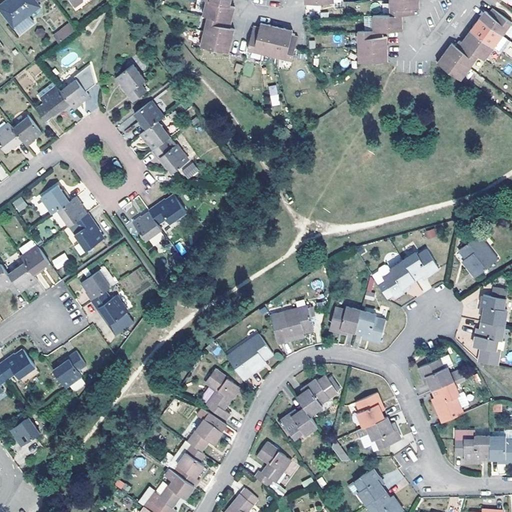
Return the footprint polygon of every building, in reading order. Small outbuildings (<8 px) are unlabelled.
[(36,0),(7,0),(0,6),(0,8),(15,27),(40,7),(37,1),(36,0)] [(202,46),(230,53),(232,47),(235,30),(230,29),(232,22),(228,21),(229,14),(233,16),(236,7),(231,6),(232,0),(202,0),(207,2),(204,16),(208,17),(205,31),(202,46)] [(358,31),(359,46),(359,62),(389,60),(389,52),(388,37),(388,36),(383,36),(382,30),(403,30),(403,23),(403,14),(415,14),(415,8),(420,8),(420,0),(390,0),(391,14),(373,15),(373,17),(365,18),(366,31),(358,31)] [(442,56),(438,62),(461,79),(470,67),(479,55),(485,59),(494,47),(501,53),(510,41),(503,35),(511,23),(511,21),(492,8),(489,13),(486,10),(476,24),(467,36),(462,42),(459,41),(455,45),(452,43),(442,56)] [(59,43),(76,29),(70,22),(53,34),(59,43)] [(254,26),(248,50),(262,53),(277,57),(293,60),(296,49),(299,36),(292,35),(293,30),(285,28),(284,32),(277,31),(278,27),(262,22),(260,28),(254,26)] [(251,77),(254,64),(245,62),(242,75),(251,77)] [(75,77),(77,79),(86,91),(96,83),(91,64),(75,77)] [(134,64),(117,76),(123,84),(121,86),(134,101),(147,91),(142,83),(146,80),(134,64)] [(72,104),(75,109),(83,103),(82,101),(89,95),(86,91),(77,79),(62,91),(72,104)] [(61,113),(72,104),(62,91),(54,82),(39,93),(42,98),(41,98),(44,103),(36,109),(47,121),(59,111),(61,113)] [(269,86),(271,106),(280,105),(277,85),(269,86)] [(151,100),(135,113),(141,121),(139,122),(146,130),(159,120),(164,116),(151,100)] [(24,142),(28,147),(36,140),(35,138),(42,132),(30,116),(14,128),(24,142)] [(148,141),(154,148),(170,136),(172,135),(159,120),(146,130),(140,134),(146,142),(148,141)] [(16,147),(24,142),(14,128),(10,123),(0,130),(0,142),(7,151),(15,145),(16,147)] [(154,148),(152,150),(164,165),(166,164),(173,172),(189,159),(170,136),(154,148)] [(241,176),(235,184),(239,187),(245,180),(241,176)] [(42,197),(53,213),(58,210),(72,199),(64,189),(62,190),(58,185),(42,197)] [(150,212),(159,224),(167,218),(171,223),(187,211),(175,194),(167,200),(166,198),(149,209),(150,212)] [(72,199),(58,210),(70,226),(74,223),(87,214),(81,206),(83,204),(77,195),(72,199)] [(21,196),(12,202),(18,212),(28,206),(21,196)] [(106,237),(89,212),(87,214),(74,223),(80,231),(75,234),(81,242),(75,246),(81,255),(106,237)] [(146,240),(162,228),(159,224),(150,212),(142,218),(140,216),(132,222),(146,240)] [(435,228),(425,231),(427,239),(437,236),(435,228)] [(478,234),(459,249),(469,261),(466,264),(476,277),(498,259),(478,234)] [(24,255),(21,257),(25,262),(35,276),(43,270),(41,268),(49,262),(39,248),(33,239),(19,248),(24,255)] [(181,255),(186,252),(180,242),(175,245),(181,255)] [(417,252),(404,260),(416,279),(422,275),(429,271),(431,274),(440,268),(428,249),(419,255),(417,252)] [(51,261),(56,269),(69,261),(64,253),(51,261)] [(416,279),(404,260),(391,268),(390,269),(387,263),(372,272),(379,283),(387,297),(394,293),(396,295),(404,290),(403,287),(409,283),(416,279)] [(15,282),(21,291),(29,285),(30,287),(39,281),(35,276),(25,262),(9,274),(15,282)] [(6,287),(15,282),(9,274),(1,263),(0,263),(0,288),(5,285),(6,287)] [(86,292),(92,300),(107,290),(111,287),(100,271),(82,282),(88,291),(86,292)] [(482,305),(485,305),(484,312),(482,320),(505,324),(508,309),(504,308),(507,289),(495,286),(493,296),(484,294),(482,305)] [(107,290),(92,300),(98,310),(101,309),(118,334),(136,321),(117,294),(113,298),(107,290)] [(349,330),(356,332),(362,309),(347,305),(346,309),(336,306),(330,328),(340,331),(341,328),(349,330)] [(271,315),(278,342),(301,336),(300,331),(304,330),(314,328),(312,321),(316,319),(313,306),(309,307),(308,306),(271,315)] [(362,309),(356,332),(364,333),(371,335),(371,338),(381,341),(387,319),(376,317),(377,313),(362,309)] [(502,339),(505,324),(482,320),(481,327),(480,334),(477,333),(475,344),(482,346),(479,360),(498,364),(500,349),(497,349),(499,339),(502,339)] [(228,356),(244,379),(264,366),(261,362),(265,359),(274,353),(260,334),(228,356)] [(0,363),(0,366),(9,379),(17,373),(20,377),(36,366),(24,349),(17,355),(15,353),(0,363)] [(54,370),(66,386),(82,375),(79,371),(87,365),(77,350),(61,362),(62,364),(54,370)] [(430,382),(433,389),(454,380),(464,375),(461,368),(451,373),(448,366),(444,367),(440,357),(419,366),(423,376),(427,374),(430,382)] [(0,385),(9,379),(0,366),(0,391),(3,389),(0,385)] [(207,405),(226,420),(230,413),(224,408),(240,386),(215,369),(206,381),(219,389),(207,405)] [(305,407),(311,414),(323,406),(322,402),(338,391),(327,375),(319,381),(317,378),(308,384),(310,388),(304,392),(298,397),(305,407)] [(70,385),(73,391),(86,385),(82,379),(70,385)] [(461,405),(457,395),(460,394),(455,383),(454,380),(433,389),(435,396),(438,403),(435,404),(440,415),(461,405)] [(302,389),(304,392),(310,388),(308,384),(302,389)] [(358,412),(364,427),(385,417),(382,410),(379,403),(382,402),(377,392),(357,401),(361,411),(358,412)] [(305,435),(318,426),(311,414),(305,407),(300,411),(293,416),(291,413),(282,420),(295,438),(303,431),(305,435)] [(221,429),(225,423),(213,414),(209,420),(205,418),(189,442),(201,451),(209,440),(214,443),(223,431),(221,429)] [(29,416),(12,428),(18,435),(16,437),(21,446),(40,432),(29,416)] [(364,427),(357,429),(361,436),(370,432),(373,439),(377,438),(381,448),(401,439),(397,429),(394,430),(391,423),(388,416),(385,417),(364,427)] [(491,458),(491,435),(476,434),(476,430),(465,430),(465,439),(456,439),(456,453),(465,454),(465,461),(475,461),(476,457),(483,458),(491,458)] [(506,434),(491,435),(491,458),(499,458),(507,458),(507,461),(511,461),(511,438),(506,439),(506,434)] [(178,473),(196,485),(200,480),(196,477),(205,464),(200,460),(205,453),(201,451),(189,442),(187,440),(177,454),(183,458),(178,464),(174,470),(178,473)] [(343,459),(350,459),(335,440),(333,446),(343,459)] [(256,476),(270,486),(274,480),(276,481),(292,459),(268,441),(259,454),(270,463),(263,472),(260,470),(256,476)] [(172,460),(178,464),(183,458),(177,454),(172,460)] [(137,457),(134,465),(142,468),(145,460),(137,457)] [(359,492),(367,504),(386,491),(382,485),(377,479),(380,476),(374,468),(355,481),(361,489),(359,492)] [(156,491),(146,506),(154,511),(176,511),(178,510),(173,507),(182,495),(187,499),(196,485),(178,473),(162,495),(156,491)] [(120,479),(115,484),(126,493),(130,488),(120,479)] [(226,511),(246,511),(258,497),(246,488),(226,511)] [(386,491),(367,504),(373,511),(400,511),(404,510),(393,494),(390,496),(386,491)]
